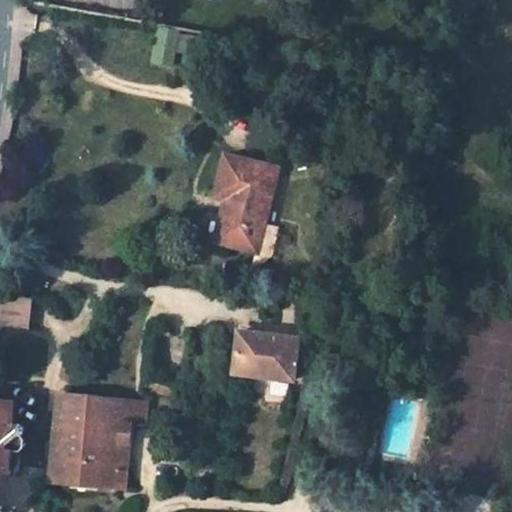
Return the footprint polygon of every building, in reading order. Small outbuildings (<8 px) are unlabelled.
[(278,168),(228,156),(218,196),(233,200),(223,244),(259,252),(278,168)] [(0,325),(28,328),(31,301),(0,298),(0,325)] [(293,376),(296,336),(240,331),(236,371),(293,376)] [(167,382),(172,335),(155,333),(150,380),(167,382)] [(189,396),(190,384),(167,382),(150,380),(149,391),(189,396)] [(150,404),(61,395),(52,480),(128,489),(134,424),(148,425),(150,404)] [(0,471),(14,473),(16,451),(23,451),(26,445),(27,441),(24,435),(17,434),(20,400),(0,398),(0,471)]
